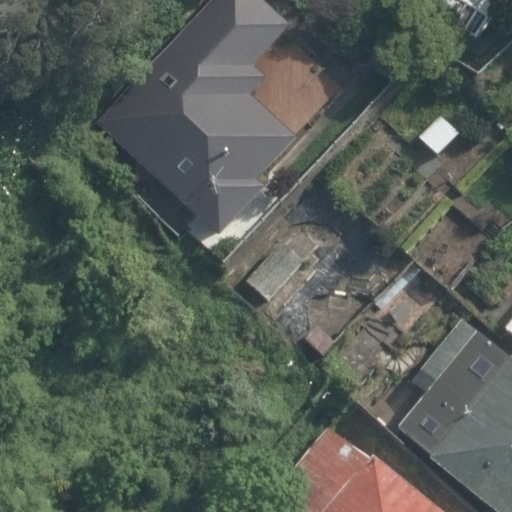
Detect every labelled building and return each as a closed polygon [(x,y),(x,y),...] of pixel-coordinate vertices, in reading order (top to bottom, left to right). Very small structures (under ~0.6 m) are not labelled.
[(267,0),(213,0),(96,125),(217,242),(265,192),(255,184),(298,142),(251,99),(267,83),(254,70),(297,26),(267,0)] [(498,0),(423,0),(421,3),(475,42),(503,3),(498,0)] [(460,135),(441,116),(419,139),(438,157),(460,135)] [(301,264),(281,245),(247,283),(266,301),(301,264)] [(432,458),(428,462),(487,511),(511,511),(511,359),(511,361),(462,322),(411,385),(424,396),(397,430),(432,458)] [(439,511),(374,459),(370,462),(330,433),(290,475),(301,484),(274,511),(439,511)]
